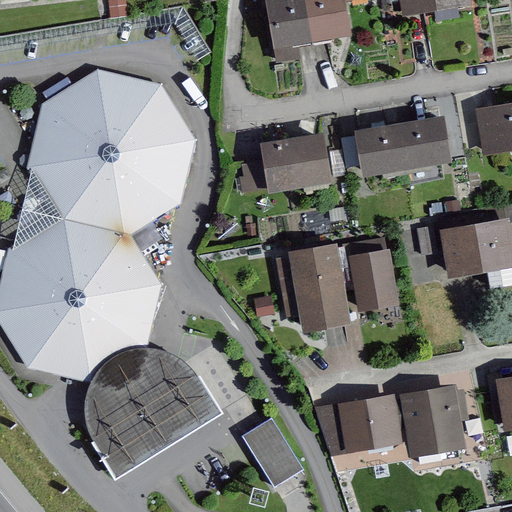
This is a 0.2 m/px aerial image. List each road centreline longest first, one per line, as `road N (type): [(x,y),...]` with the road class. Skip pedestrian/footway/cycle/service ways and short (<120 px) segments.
road 1 (residential): [(236,0),(232,81),(250,110),(511,70)]
road 2 (residential): [(320,386),(511,352)]
